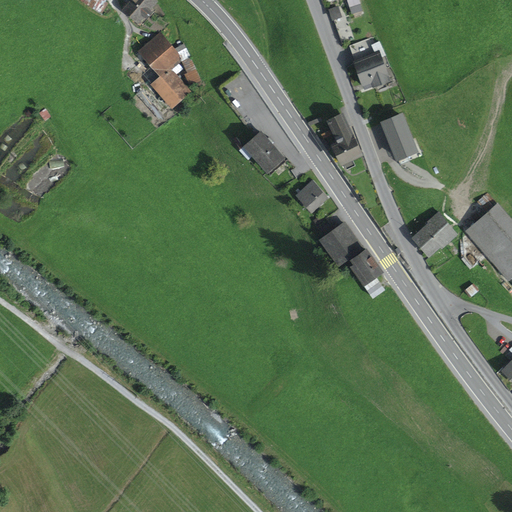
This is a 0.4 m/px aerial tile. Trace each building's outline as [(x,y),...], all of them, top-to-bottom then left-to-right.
[(146,16),(153,8),(150,6),(155,1),(153,0),(131,0),(124,8),(138,20),(144,14),(146,16)] [(348,0),(352,13),(362,10),(358,0),(348,0)] [(329,9),(341,42),(354,37),(341,4),(329,9)] [(180,69),(176,64),(182,58),(160,33),(140,50),(163,76),(160,79),(158,80),(153,85),(172,106),(189,91),(175,74),(180,69)] [(375,54),(372,46),(369,39),(351,46),(357,61),(375,54)] [(385,55),(380,43),(372,46),(375,54),(357,61),(355,62),(365,88),(377,84),(380,83),(388,80),(380,57),(385,55)] [(191,85),(201,79),(190,57),(184,60),(189,72),(185,74),(191,85)] [(137,94),(159,119),(163,115),(141,91),(137,94)] [(334,145),(343,163),(361,154),(342,115),(330,121),(340,142),(334,145)] [(401,116),(383,123),(397,158),(415,150),(401,116)] [(245,146),(266,170),(281,156),(269,142),(267,139),(261,132),(245,146)] [(330,148),(324,139),(321,141),(327,149),(330,148)] [(266,170),(271,175),(286,161),(281,156),(266,170)] [(298,194),(312,210),(328,196),(314,180),(298,194)] [(506,269),(502,272),(508,279),(511,275),(511,220),(499,205),(488,193),(479,201),(489,213),(471,229),(506,269)] [(439,245),(442,247),(457,235),(438,212),(428,221),(430,224),(415,237),(429,253),(439,245)] [(315,220),(318,225),(323,222),(319,216),(315,220)] [(321,240),(339,264),(362,248),(345,223),(337,229),(327,236),(321,240)] [(322,230),(327,236),(337,229),(332,223),(322,230)] [(379,282),(375,276),(381,271),(367,250),(352,260),(356,264),(352,267),(368,290),(379,282)] [(379,282),(368,290),(373,297),(384,289),(379,282)] [(467,290),(471,296),(478,290),(474,284),(467,290)] [(511,358),(503,368),(511,376),(511,358)]
